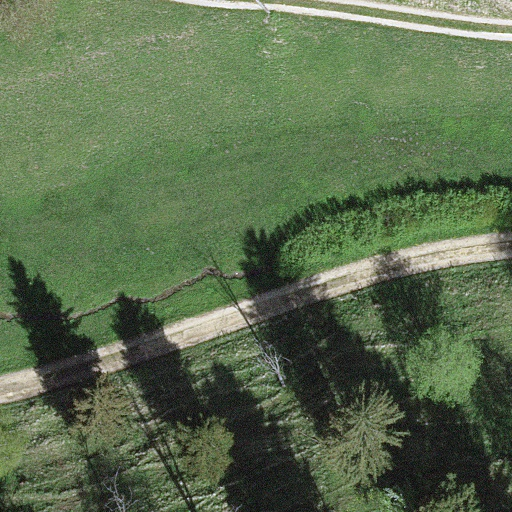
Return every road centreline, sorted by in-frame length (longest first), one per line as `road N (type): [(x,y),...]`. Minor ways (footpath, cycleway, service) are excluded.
road 1 (track): [(0,388),(82,370),(395,264),(511,248)]
road 2 (track): [(511,32),(234,0)]
